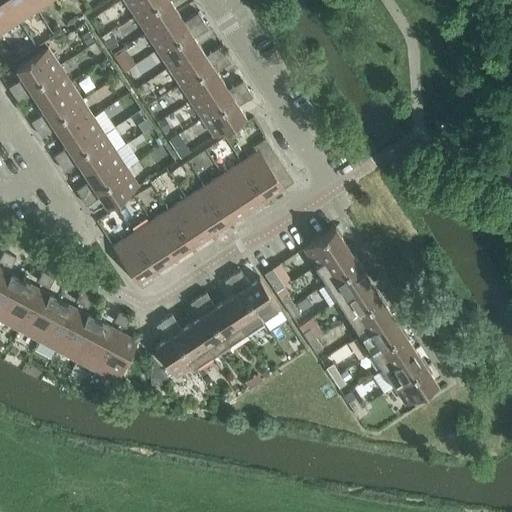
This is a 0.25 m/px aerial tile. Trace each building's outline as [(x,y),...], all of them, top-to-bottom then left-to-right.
[(4,0),(0,0),(0,31),(0,32),(18,20),(4,0)] [(30,0),(4,0),(18,20),(37,9),(30,0)] [(30,0),(37,9),(49,0),(30,0)] [(125,0),(135,15),(157,0),(125,0)] [(157,0),(135,15),(146,32),(178,11),(172,2),(175,0),(157,0)] [(178,11),(146,32),(157,49),(203,19),(198,11),(183,20),(178,11)] [(203,19),(157,49),(168,66),(200,45),(194,36),(208,27),(203,19)] [(59,26),(51,31),(56,39),(64,34),(62,30),(59,26)] [(88,31),(81,36),(87,44),(93,39),(88,31)] [(110,31),(101,37),(108,47),(116,42),(110,31)] [(200,45),(168,66),(180,83),(225,53),(220,45),(206,54),(200,45)] [(9,86),(14,94),(59,64),(47,46),(16,67),(23,77),(9,86)] [(225,53),(180,83),(191,100),(222,79),(216,71),(230,61),(225,53)] [(129,55),(118,62),(123,70),(134,63),(129,55)] [(59,64),(14,94),(19,102),(33,93),(39,102),(70,81),(59,64)] [(222,79),(191,100),(202,117),(248,87),(242,79),(228,89),(222,79)] [(31,120),(36,128),(82,98),(70,81),(39,102),(45,111),(31,120)] [(248,87),(202,117),(214,135),(245,115),(239,105),(253,95),(248,87)] [(82,98),(36,128),(42,136),(56,127),(62,136),(93,115),(82,98)] [(53,154),(59,162),(104,132),(93,115),(62,136),(67,145),(53,154)] [(165,118),(158,122),(163,131),(171,126),(165,118)] [(104,132),(59,162),(64,170),(78,161),(84,170),(115,149),(104,132)] [(254,144),(258,150),(259,149),(269,143),(265,137),(254,144)] [(269,143),(259,149),(263,154),(272,148),(269,143)] [(272,148),(263,154),(266,160),(276,154),(272,148)] [(76,188),(81,196),(127,166),(115,149),(84,170),(90,179),(76,188)] [(259,149),(258,150),(240,161),(265,199),(284,187),(280,181),(277,176),(273,170),(270,165),(266,160),(263,154),(259,149)] [(276,154),(266,160),(270,165),(279,159),(276,154)] [(279,159),(270,165),(273,170),(283,164),(279,159)] [(240,161),(222,173),(247,211),(265,199),(240,161)] [(283,164),(273,170),(277,176),(286,170),(283,164)] [(127,166),(81,196),(86,204),(100,195),(107,205),(139,184),(127,166)] [(181,166),(171,172),(178,182),(187,176),(181,166)] [(286,170),(277,176),(280,181),(290,175),(286,170)] [(222,173),(204,185),(229,223),(247,211),(222,173)] [(290,175),(280,181),(284,187),(294,181),(290,175)] [(204,185),(186,197),(211,235),(229,223),(204,185)] [(186,197),(168,208),(193,247),(211,235),(186,197)] [(168,208),(150,220),(175,258),(193,247),(168,208)] [(150,220),(132,232),(157,270),(175,258),(150,220)] [(303,247),(315,265),(346,245),(335,227),(303,247)] [(157,270),(132,232),(112,244),(137,283),(157,270)] [(346,245),(315,265),(326,282),(358,262),(346,245)] [(0,257),(0,260),(5,263),(10,253),(4,250),(0,257)] [(10,253),(5,263),(11,266),(16,256),(10,253)] [(358,262),(326,282),(338,299),(369,279),(358,262)] [(2,268),(0,272),(0,318),(0,319),(21,279),(2,268)] [(264,273),(271,283),(277,278),(271,268),(264,273)] [(240,269),(232,274),(262,319),(280,308),(259,276),(249,283),(240,269)] [(37,280),(43,283),(48,273),(42,270),(37,280)] [(48,273),(43,283),(49,287),(54,277),(48,273)] [(233,293),(224,299),(245,331),(262,319),(232,274),(224,279),(233,293)] [(21,279),(0,319),(19,329),(40,289),(21,279)] [(369,279),(338,299),(349,316),(380,296),(369,279)] [(40,289),(19,329),(38,339),(60,299),(40,289)] [(75,300),(81,304),(87,294),(81,290),(75,300)] [(206,291),(198,296),(228,342),(245,331),(224,299),(215,305),(206,291)] [(87,294),(81,304),(87,307),(93,297),(87,294)] [(281,298),(287,308),(294,303),(287,294),(281,298)] [(199,316),(190,322),(211,353),(228,342),(198,296),(190,301),(199,316)] [(380,296),(349,316),(360,333),(391,313),(380,296)] [(60,299),(38,339),(57,349),(79,309),(60,299)] [(294,303),(287,308),(294,318),(300,313),(294,303)] [(79,309),(57,349),(77,359),(98,319),(79,309)] [(113,321),(120,324),(125,314),(119,311),(113,321)] [(172,313),(164,319),(194,364),(211,353),(190,322),(181,327),(172,313)] [(391,313),(360,333),(360,334),(353,338),(365,355),(371,351),(403,330),(391,313)] [(125,314),(120,324),(126,327),(131,317),(125,314)] [(98,319),(77,359),(96,369),(117,329),(98,319)] [(194,364),(164,319),(156,324),(165,338),(155,345),(176,376),(194,364)] [(303,332),(309,342),(316,338),(310,328),(303,332)] [(117,329),(96,369),(116,380),(137,339),(117,329)] [(403,330),(371,351),(383,368),(414,347),(403,330)] [(316,338),(309,342),(316,352),(323,348),(316,338)] [(414,347),(383,368),(394,385),(425,364),(414,347)] [(326,367),(332,377),(339,372),(332,362),(326,367)] [(425,364),(394,385),(406,403),(411,399),(437,382),(425,364)] [(339,372),(332,377),(339,387),(345,382),(339,372)] [(251,377),(244,382),(248,388),(255,384),(251,377)] [(437,382),(411,399),(415,405),(441,388),(437,382)] [(348,401),(355,411),(361,407),(361,406),(355,397),(348,401)] [(361,407),(355,411),(359,417),(369,411),(365,404),(361,406),(361,407)]
